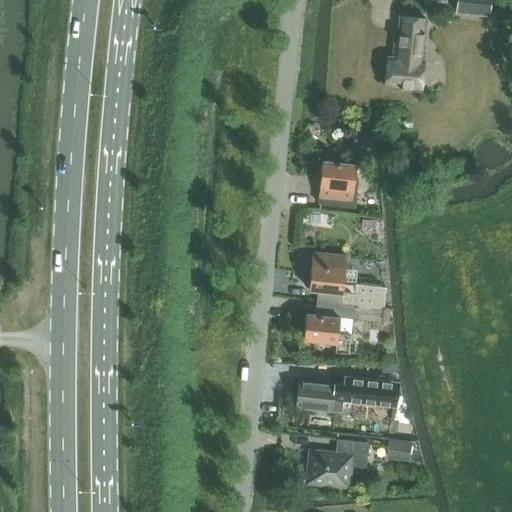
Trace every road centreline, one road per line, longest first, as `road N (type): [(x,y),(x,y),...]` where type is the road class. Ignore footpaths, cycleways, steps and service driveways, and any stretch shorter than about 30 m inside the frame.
road 1 (unclassified): [(243,511),(299,0)]
road 2 (primary): [(88,0),(61,363),(64,511)]
road 3 (primary): [(107,511),(107,309),(129,0)]
